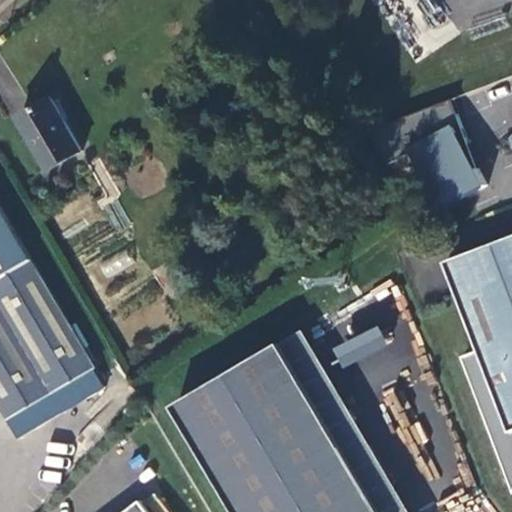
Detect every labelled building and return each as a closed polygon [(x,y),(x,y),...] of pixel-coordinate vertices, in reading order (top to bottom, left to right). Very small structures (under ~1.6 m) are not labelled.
[(458,98),(373,130),(391,164),(414,152),(445,210),(489,186),(480,169),(454,101),(458,98)] [(22,118),(51,170),(84,149),(55,99),(22,118)] [(97,373),(0,208),(0,405),(11,424),(97,373)] [(511,481),(511,237),(448,262),(482,352),(465,359),(511,481)] [(340,368),(387,347),(377,326),(331,347),(340,368)] [(388,511),(287,342),(180,406),(243,511),(388,511)] [(154,511),(146,499),(127,511),(154,511)]
